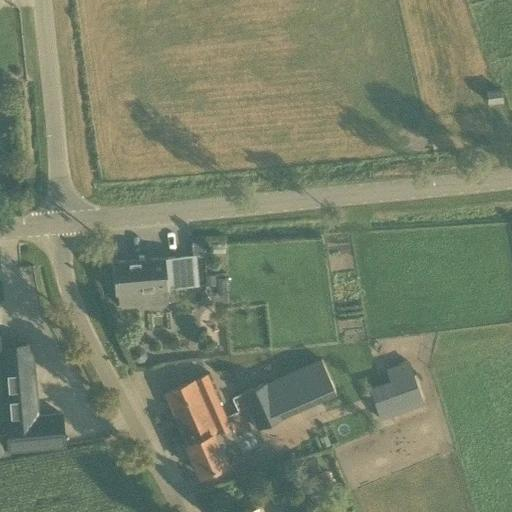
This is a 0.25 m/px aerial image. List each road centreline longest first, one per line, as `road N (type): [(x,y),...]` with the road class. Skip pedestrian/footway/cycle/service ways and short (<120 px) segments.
road 1 (tertiary): [(60,223),(511,178)]
road 2 (unclassified): [(174,511),(79,319),(60,223)]
road 3 (unclassified): [(60,223),(43,0)]
